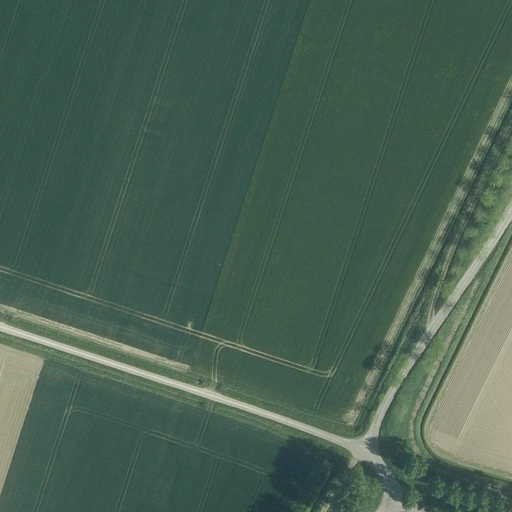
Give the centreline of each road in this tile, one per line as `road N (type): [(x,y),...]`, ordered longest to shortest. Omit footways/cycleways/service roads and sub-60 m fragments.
road 1 (unclassified): [(358,447),(0,326)]
road 2 (unclassified): [(358,447),(511,208)]
road 3 (track): [(511,112),(448,244),(423,337)]
